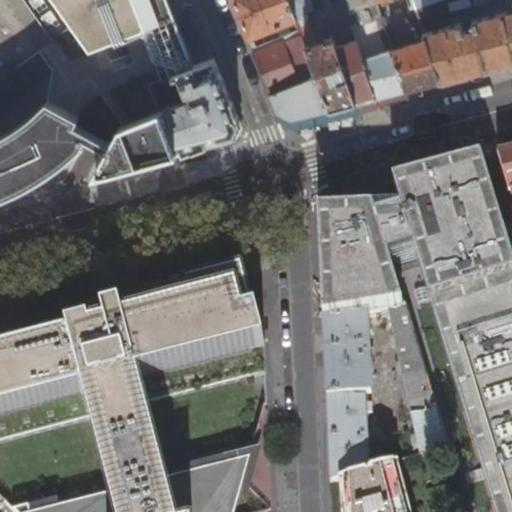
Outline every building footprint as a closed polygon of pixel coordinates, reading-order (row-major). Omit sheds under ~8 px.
[(0,0),(0,195),(6,194),(11,192),(19,188),(23,186),(30,183),(39,178),(46,174),(49,172),(52,170),(59,165),(68,159),(77,152),(84,145),(88,141),(89,140),(95,129),(99,122),(89,109),(105,97),(109,102),(114,94),(140,44),(146,34),(147,33),(148,29),(150,25),(151,21),(151,17),(152,13),(151,10),(147,0),(0,0)] [(169,0),(147,0),(151,10),(152,13),(151,17),(151,21),(150,25),(148,29),(147,33),(146,34),(140,44),(114,94),(109,102),(105,97),(89,109),(99,122),(95,129),(103,134),(113,140),(124,119),(148,76),(152,74),(159,71),(156,62),(173,30),(177,29),(179,28),(180,28),(180,26),(172,21),(176,16),(172,7),(169,0)] [(234,0),(238,10),(249,38),(297,20),(289,0),(234,0)] [(314,8),(311,0),(289,0),(297,20),(301,30),(307,28),(305,22),(308,16),(307,11),(314,8)] [(342,0),(347,13),(354,5),(361,3),(369,0),(342,0)] [(372,35),(387,30),(376,0),(369,0),(361,3),(372,35)] [(414,0),(376,0),(387,30),(394,49),(429,39),(417,8),(414,0)] [(511,8),(453,25),(444,0),(439,0),(417,8),(429,39),(443,81),(509,64),(511,62),(511,8)] [(372,35),(361,3),(354,5),(347,13),(357,39),(378,98),(393,94),(409,90),(394,49),(387,30),(372,35)] [(255,53),(302,34),(301,30),(297,20),(249,38),(255,53)] [(161,154),(180,149),(201,143),(232,135),(239,122),(228,92),(221,72),(201,80),(195,66),(184,36),(173,30),(156,62),(159,71),(152,74),(148,76),(124,119),(113,140),(103,158),(116,166),(124,163),(141,159),(161,154)] [(302,34),(255,53),(279,113),(292,120),(309,116),(331,110),(307,45),(302,34)] [(334,37),(307,45),(331,110),(345,106),(358,103),(337,46),(334,37)] [(357,39),(337,46),(358,103),(368,100),(378,98),(357,39)] [(429,39),(394,49),(409,90),(428,85),(443,81),(429,39)] [(511,193),(511,152),(498,156),(507,187),(509,195),(511,193)] [(391,265),(417,257),(494,511),(511,511),(511,258),(482,160),(457,167),(394,183),(401,208),(320,213),(322,258),(325,322),(369,314),(390,311),(402,309),(391,265)] [(72,320),(70,317),(11,333),(0,336),(0,436),(94,412),(114,488),(65,501),(63,493),(14,506),(20,511),(237,511),(246,479),(227,459),(170,474),(150,397),(265,366),(264,339),(256,308),(253,309),(244,274),(242,272),(138,300),(123,303),(124,306),(72,320)] [(408,416),(416,458),(447,449),(406,308),(402,309),(390,311),(413,415),(408,416)] [(373,396),(369,314),(325,322),(327,370),(330,440),(331,483),(344,480),(371,472),(367,396),(373,396)] [(465,511),(447,449),(416,458),(401,463),(394,465),(405,511),(465,511)] [(227,459),(246,479),(254,452),(227,459)] [(386,459),(388,466),(394,465),(401,463),(399,457),(399,455),(386,459)] [(346,511),(405,511),(394,465),(388,466),(371,472),(344,480),(346,511)]
